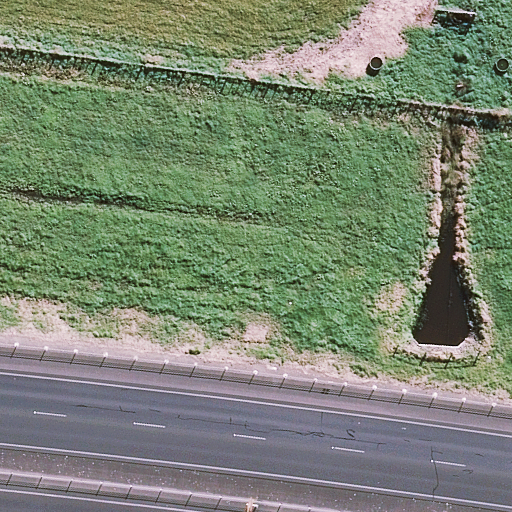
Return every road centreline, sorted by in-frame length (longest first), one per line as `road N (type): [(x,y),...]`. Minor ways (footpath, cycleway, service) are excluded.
road 1 (motorway): [(0,409),(511,476)]
road 2 (motorway): [(134,511),(0,494)]
